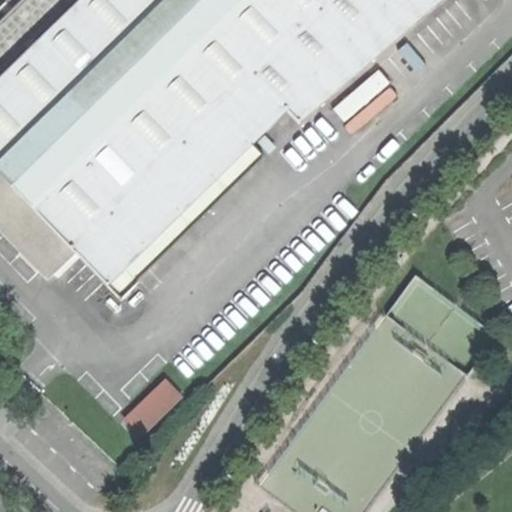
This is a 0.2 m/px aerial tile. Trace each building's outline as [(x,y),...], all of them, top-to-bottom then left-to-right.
[(75,253),(107,286),(126,268),(253,144),(287,111),(289,110),(254,74),(330,0),(81,0),(39,42),(31,50),(0,79),(0,175),(31,207),(75,253)] [(289,110),(287,111),(298,123),(445,0),(330,0),(254,74),(289,110)] [(27,46),(31,50),(39,42),(35,38),(27,46)] [(383,68),(333,110),(344,123),(394,81),(383,68)] [(265,157),(253,144),(126,268),(139,281),(265,157)] [(50,277),(75,253),(31,207),(0,175),(0,224),(25,250),(43,270),(50,277)] [(39,274),(43,270),(25,250),(20,255),(30,265),(39,274)] [(126,268),(107,286),(122,301),(141,284),(139,281),(126,268)] [(166,376),(119,423),(138,443),(186,396),(166,376)]
